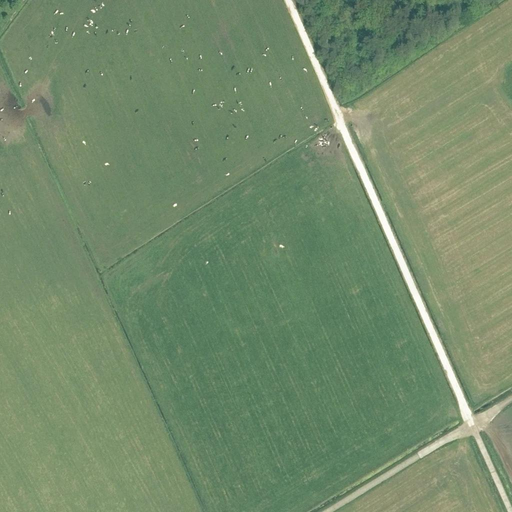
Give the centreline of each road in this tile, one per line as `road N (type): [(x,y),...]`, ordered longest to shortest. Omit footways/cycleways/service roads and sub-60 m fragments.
road 1 (track): [(289,0),(510,511)]
road 2 (track): [(327,511),(511,398)]
